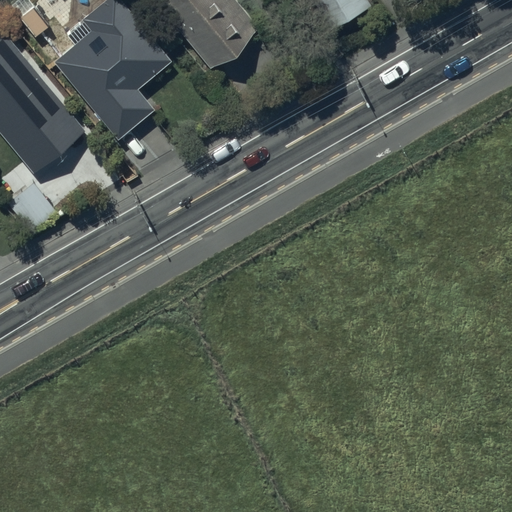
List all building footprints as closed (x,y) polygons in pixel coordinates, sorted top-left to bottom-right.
[(72,41),(53,58),(116,135),(158,100),(142,80),(170,57),(123,0),(97,0),(78,15),(81,19),(65,32),(72,41)] [(148,0),(207,72),(257,32),(248,21),(253,17),(238,0),(148,0)] [(311,0),(327,28),(370,4),(368,0),(311,0)] [(0,128),(38,173),(64,151),(90,129),(56,88),(48,79),(33,62),(22,48),(0,23),(0,128)] [(54,211),(31,183),(5,204),(28,232),(54,211)]
